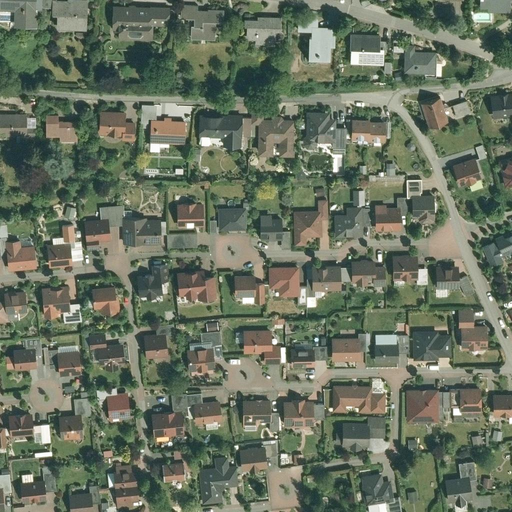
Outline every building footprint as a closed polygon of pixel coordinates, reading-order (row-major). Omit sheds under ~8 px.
[(2,0),(2,5),(17,5),(17,20),(39,20),(39,0),(2,0)] [(89,0),(53,0),(53,9),(61,9),(60,22),(89,24),(89,0)] [(121,32),(154,34),(155,18),(171,19),(171,2),(116,0),(115,17),(122,18),(121,32)] [(196,19),(196,32),(218,33),(218,16),(220,16),(221,3),(200,3),(199,0),(182,0),(183,12),(196,12),(196,19)] [(261,11),(261,14),(247,14),(246,37),(277,38),(278,26),(282,26),(283,12),(261,11)] [(338,23),(320,22),(320,15),(301,14),(300,28),(312,28),(311,59),(333,60),(334,41),(338,41),(338,23)] [(385,31),(353,30),(352,59),(384,60),(385,31)] [(437,70),(438,49),(416,48),(416,42),(407,42),(406,69),(437,70)] [(511,89),(489,91),(491,114),(511,112),(511,121),(511,89)] [(438,93),(419,99),(427,122),(446,116),(442,104),(441,100),(438,93)] [(444,100),(441,100),(442,104),(446,116),(455,113),(456,117),(470,112),(465,97),(447,103),(444,100)] [(149,114),(153,114),(154,100),(140,100),(140,117),(146,117),(146,114),(149,114)] [(123,106),(97,105),(96,128),(120,129),(120,134),(132,134),(132,116),(123,116),(123,106)] [(249,113),(249,120),(252,120),(256,120),(256,150),(271,150),(271,136),(275,136),(277,138),(277,150),(291,150),(291,115),(282,115),(279,111),(272,111),(269,115),(261,115),(261,105),(249,105),(249,113)] [(305,107),(304,129),(301,132),(301,138),(305,142),(311,142),(315,138),(315,136),(331,136),(334,136),(334,123),(334,113),(328,113),(328,107),(305,107)] [(25,123),(24,108),(0,109),(0,131),(25,131),(25,123)] [(57,109),(44,109),(44,131),(57,131),(57,115),(57,109)] [(239,109),(198,109),(198,131),(221,131),(221,140),(239,140),(239,130),(239,113),(239,109)] [(148,136),(182,137),(183,115),(169,115),(169,113),(162,113),(162,115),(153,114),(149,114),(148,136)] [(249,113),(239,113),(239,130),(252,130),(252,120),(249,120),(249,113)] [(76,115),(57,115),(57,131),(57,136),(76,135),(76,115)] [(350,135),(365,135),(365,137),(383,137),(384,117),(368,117),(369,115),(350,115),(350,128),(350,135)] [(34,122),(25,123),(25,131),(34,130),(34,122)] [(343,123),(334,123),(334,136),(331,136),(331,141),(343,141),(343,123)] [(483,141),(476,143),(479,154),(485,153),(483,141)] [(198,157),(198,146),(189,145),(189,157),(198,157)] [(471,154),(452,161),(458,180),(478,173),(471,154)] [(503,184),(511,181),(511,154),(497,158),(503,184)] [(341,170),(339,162),(332,163),(333,171),(341,170)] [(405,194),(405,200),(411,200),(410,192),(418,192),(418,177),(405,177),(405,194)] [(323,192),(322,186),(314,187),(315,194),(323,192)] [(353,201),(365,201),(365,186),(353,186),(353,201)] [(420,219),(430,219),(432,217),(432,214),(433,214),(433,191),(418,192),(410,192),(411,200),(411,214),(417,214),(417,217),(420,219)] [(398,204),(399,213),(406,213),(405,200),(405,194),(395,195),(396,205),(398,204)] [(316,208),(291,209),(292,242),(304,242),(304,234),(321,233),(320,216),(326,216),(325,197),(316,197),(316,208)] [(174,224),(202,223),(202,201),(194,201),(194,200),(180,200),(180,201),(174,201),(174,224)] [(384,202),(373,203),(374,228),(399,227),(399,213),(398,204),(396,205),(385,205),(384,202)] [(107,217),(108,226),(121,225),(120,216),(122,216),(121,203),(98,205),(99,218),(107,217)] [(345,212),(332,212),(333,234),(361,233),(361,223),(360,206),(360,204),(345,204),(345,212)] [(244,205),(217,206),(217,227),(244,226),(244,205)] [(71,218),(73,209),(64,207),(62,216),(71,218)] [(269,210),(258,211),(259,237),(279,236),(280,236),(280,229),(280,214),(269,214),(269,210)] [(122,216),(120,216),(121,225),(121,243),(159,242),(159,232),(159,220),(159,217),(145,218),(145,216),(122,216)] [(99,218),(83,219),(85,248),(98,247),(97,240),(109,239),(108,226),(107,217),(99,218)] [(494,238),(481,244),(489,263),(500,258),(498,255),(509,250),(511,257),(511,227),(493,235),(494,238)] [(289,228),(280,229),(280,236),(279,236),(279,246),(289,246),(289,228)] [(68,241),(69,250),(75,250),(74,247),(79,246),(78,229),(66,230),(67,241),(68,241)] [(195,231),(166,232),(166,245),(196,244),(195,231)] [(5,240),(4,240),(5,253),(7,270),(35,267),(33,244),(19,245),(18,239),(5,240)] [(48,266),(70,264),(69,250),(68,241),(67,241),(45,243),(48,266)] [(415,252),(391,253),(392,277),(416,276),(415,266),(415,252)] [(359,258),(349,258),(350,279),(355,279),(355,280),(366,280),(366,279),(372,278),(372,282),(384,282),(383,263),(373,264),(373,257),(366,257),(366,256),(359,257),(359,258)] [(151,272),(136,273),(138,295),(161,293),(160,278),(167,278),(166,261),(150,262),(151,272)] [(310,276),(311,288),(313,288),(339,288),(339,262),(310,262),(310,276)] [(457,263),(435,264),(436,287),(458,286),(457,282),(457,277),(457,263)] [(297,264),(267,265),(267,285),(277,285),(277,294),(296,294),(297,294),(297,284),(297,264)] [(415,266),(416,276),(416,281),(425,281),(425,266),(415,266)] [(202,267),(175,269),(177,292),(184,292),(184,294),(195,293),(196,296),(215,295),(213,273),(203,274),(202,267)] [(253,272),(232,273),(233,295),(253,295),(253,282),(253,272)] [(473,289),(465,273),(457,277),(457,282),(463,294),(473,289)] [(305,284),(305,293),(313,293),(313,288),(311,288),(310,276),(305,276),(305,284)] [(262,281),(253,282),(253,295),(253,300),(263,299),(262,281)] [(66,284),(39,287),(43,317),(55,315),(54,312),(61,311),(69,310),(68,303),(66,284)] [(305,284),(297,284),(297,294),(296,294),(296,302),(305,302),(305,293),(305,284)] [(113,285),(91,287),(93,308),(98,308),(99,313),(118,311),(116,294),(113,294),(113,285)] [(25,311),(23,290),(2,292),(3,301),(4,313),(7,313),(8,320),(17,319),(16,312),(25,311)] [(4,313),(3,301),(0,301),(0,321),(8,320),(7,313),(4,313)] [(69,310),(61,311),(62,322),(80,320),(78,301),(68,303),(69,310)] [(458,324),(471,324),(471,308),(456,309),(457,326),(458,326),(458,324)] [(176,322),(175,314),(166,315),(167,323),(176,322)] [(154,325),(155,333),(164,332),(164,334),(172,333),(171,323),(154,325)] [(459,346),(485,346),(484,323),(471,324),(458,324),(458,326),(459,346)] [(436,328),(412,328),(412,359),(436,358),(436,355),(449,355),(449,333),(436,333),(436,328)] [(269,329),(241,329),(242,352),(263,352),(270,351),(270,345),(269,329)] [(200,346),(212,345),(219,344),(218,330),(199,331),(200,346)] [(123,362),(121,342),(104,343),(103,332),(87,334),(88,349),(96,348),(98,364),(103,364),(103,369),(118,368),(117,362),(123,362)] [(155,333),(142,334),(144,358),(166,356),(164,334),(164,332),(155,333)] [(394,340),(397,340),(397,351),(407,351),(407,333),(394,333),(394,340)] [(33,347),(34,355),(40,355),(38,336),(22,338),(23,348),(33,347)] [(330,337),(330,360),(358,360),(358,351),(357,337),(356,337),(330,337)] [(373,340),(373,361),(397,361),(397,351),(397,340),(394,340),(373,340)] [(55,352),(76,351),(76,344),(56,346),(56,348),(46,349),(45,347),(41,347),(43,367),(48,367),(48,368),(57,368),(55,352)] [(278,344),(270,345),(270,351),(263,352),(263,361),(278,360),(278,344)] [(186,347),(188,370),(214,368),(212,345),(200,346),(186,347)] [(312,348),(312,360),(325,359),(325,345),(311,345),(311,348),(312,348)] [(14,369),(35,367),(34,355),(33,347),(23,348),(12,349),(12,355),(3,356),(5,368),(14,368),(14,369)] [(288,348),(288,367),(312,367),(312,360),(312,348),(311,348),(288,348)] [(57,377),(79,375),(77,350),(76,351),(55,352),(57,368),(57,377)] [(350,385),(332,385),(331,411),(344,411),(344,405),(357,405),(357,411),(370,411),(370,390),(370,385),(356,385),(356,383),(350,383),(350,385)] [(480,411),(479,386),(458,386),(458,390),(459,403),(459,412),(480,411)] [(105,394),(115,394),(115,392),(114,387),(94,388),(95,400),(105,399),(105,394)] [(437,388),(404,388),(405,422),(437,421),(437,418),(437,391),(437,388)] [(370,390),(370,411),(384,411),(384,390),(370,390)] [(450,403),(459,403),(458,390),(449,390),(450,403)] [(128,417),(126,391),(115,392),(115,394),(105,394),(105,399),(107,418),(128,417)] [(173,410),(180,410),(186,409),(186,407),(184,394),(184,392),(171,394),(173,409),(173,410)] [(199,393),(184,394),(186,407),(193,406),(192,402),(200,401),(199,393)] [(510,393),(491,393),(491,395),(491,408),(492,415),(511,414),(511,394),(510,395),(510,393)] [(72,398),(73,414),(79,413),(89,412),(87,397),(72,398)] [(290,400),(282,401),(282,425),(312,424),(312,418),(312,404),(312,400),(303,400),(303,398),(290,398),(290,400)] [(200,401),(192,402),(193,406),(193,413),(192,413),(193,423),(221,420),(218,399),(200,401)] [(269,399),(241,399),(242,423),(255,423),(255,421),(268,420),(269,420),(269,413),(269,399)] [(312,404),(312,418),(323,418),(323,403),(312,404)] [(149,411),(152,436),(183,433),(180,410),(173,410),(173,409),(149,411)] [(14,413),(7,414),(8,427),(8,434),(8,437),(32,436),(31,425),(31,412),(23,413),(18,412),(14,413)] [(73,414),(57,415),(59,438),(71,437),(71,439),(81,438),(79,413),(73,414)] [(277,413),(269,413),(269,420),(268,420),(268,430),(277,429),(277,413)] [(366,422),(368,422),(368,436),(383,437),(383,416),(366,416),(366,422)] [(341,446),(368,446),(368,436),(368,422),(366,422),(341,421),(341,433),(334,433),(334,443),(341,443),(341,446)] [(38,424),(39,440),(39,442),(49,441),(47,424),(38,424)] [(498,441),(501,432),(493,430),(490,439),(498,441)] [(481,446),(479,434),(467,437),(470,449),(481,446)] [(264,446),(265,457),(275,456),(274,443),(261,444),(262,446),(264,446)] [(262,446),(238,449),(240,470),(248,469),(248,471),(258,470),(257,468),(266,467),(265,457),(264,446),(262,446)] [(301,463),(301,454),(292,454),(292,463),(301,463)] [(222,486),(236,484),(234,465),(227,465),(226,455),(213,457),(214,467),(197,468),(201,502),(220,500),(219,491),(222,486)] [(160,463),(162,481),(184,478),(181,460),(160,463)] [(457,463),(459,477),(468,476),(468,480),(475,479),(474,470),(473,461),(457,463)] [(112,470),(114,487),(135,485),(134,468),(129,469),(129,464),(113,465),(114,470),(112,470)] [(43,480),(44,491),(54,490),(52,466),(40,467),(41,480),(43,480)] [(380,472),(359,476),(364,505),(378,503),(392,500),(391,497),(388,478),(381,479),(380,472)] [(0,487),(1,493),(9,492),(7,473),(0,474),(0,487)] [(459,477),(444,479),(447,501),(453,500),(454,504),(464,502),(464,499),(471,498),(468,480),(468,476),(459,477)] [(490,487),(491,478),(482,477),(481,486),(490,487)] [(39,501),(45,500),(44,491),(43,480),(41,480),(32,481),(32,483),(19,484),(20,502),(27,502),(27,503),(39,502),(39,501)] [(90,492),(91,502),(98,502),(97,485),(87,485),(88,492),(90,492)] [(136,500),(135,485),(114,487),(115,508),(131,506),(131,501),(136,500)] [(414,491),(406,492),(407,504),(416,503),(414,491)] [(88,492),(68,494),(69,511),(91,511),(91,502),(90,492),(88,492)] [(392,500),(378,503),(379,510),(400,507),(398,496),(391,497),(392,500)]
